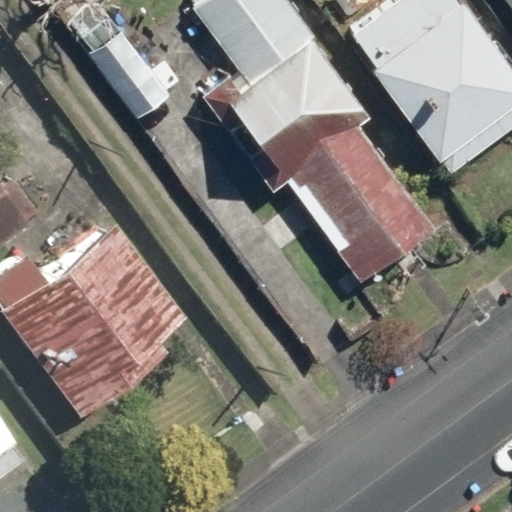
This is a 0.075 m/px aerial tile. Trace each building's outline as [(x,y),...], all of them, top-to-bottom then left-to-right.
[(144,0),(162,23),(183,8),(227,67),(206,82),(359,289),(434,233),(353,124),(370,112),(287,0),(144,0)] [(511,68),(459,0),(386,0),(341,35),(443,167),(511,114),(511,68)] [(511,0),(490,0),(511,30),(511,0)] [(0,237),(12,229),(0,210),(0,237)] [(141,336),(171,312),(95,216),(23,273),(8,253),(0,259),(0,338),(61,416),(150,347),(141,336)]
